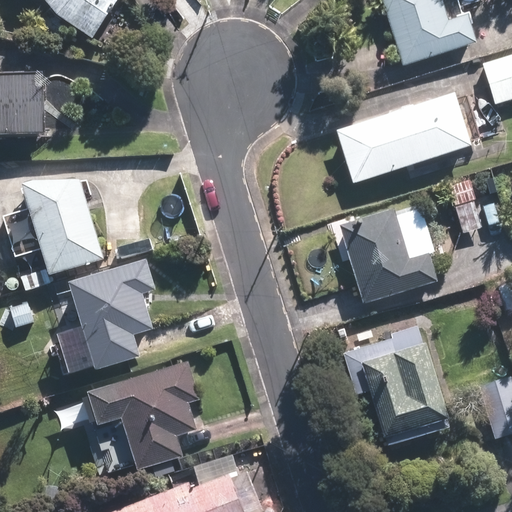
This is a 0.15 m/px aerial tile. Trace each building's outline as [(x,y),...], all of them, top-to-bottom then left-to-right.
[(39,0),(55,17),(88,37),(111,0),(39,0)] [(432,0),(382,0),(402,64),(467,44),(460,22),(441,28),(432,0)] [(511,62),(484,71),(495,105),(511,99),(511,62)] [(35,88),(0,88),(0,137),(37,137),(35,88)] [(448,106),(340,139),(353,181),(461,147),(448,106)] [(470,183),(446,189),(457,237),(481,231),(470,183)] [(76,190),(22,193),(48,273),(96,258),(76,190)] [(388,221),(343,234),(363,302),(429,282),(422,260),(401,266),(388,221)] [(142,269),(69,291),(92,369),(130,358),(123,336),(143,330),(133,294),(148,289),(142,269)] [(439,418),(419,353),(359,372),(380,437),(439,418)] [(182,370),(85,400),(93,425),(120,416),(136,468),(176,456),(169,435),(190,429),(181,403),(191,400),(182,370)] [(511,431),(511,401),(506,383),(480,391),(495,437),(511,431)] [(181,490),(124,511),(232,511),(221,485),(185,499),(181,490)]
